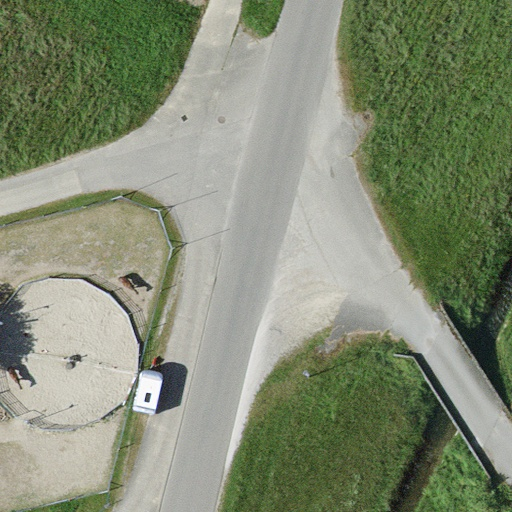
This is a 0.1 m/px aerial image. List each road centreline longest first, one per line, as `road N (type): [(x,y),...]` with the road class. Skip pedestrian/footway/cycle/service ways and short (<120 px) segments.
road 1 (track): [(511,450),(277,133),(0,200)]
road 2 (tertiary): [(187,511),(313,0)]
